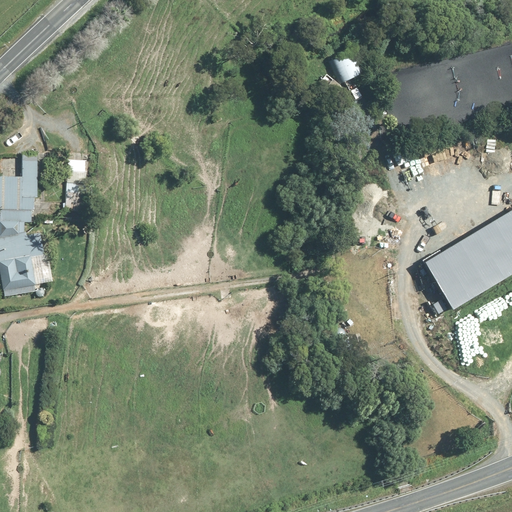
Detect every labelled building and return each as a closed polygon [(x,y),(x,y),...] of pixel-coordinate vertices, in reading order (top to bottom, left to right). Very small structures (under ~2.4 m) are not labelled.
[(353,48),(326,62),(338,84),(365,71),(353,48)] [(35,157),(19,157),(20,197),(35,197),(35,157)] [(0,176),(0,209),(31,210),(31,198),(18,198),(19,177),(0,176)] [(511,208),(423,261),(452,309),(511,274),(511,208)] [(28,211),(0,210),(0,290),(33,285),(30,269),(41,267),(40,256),(41,256),(38,233),(23,235),(23,232),(22,232),(22,222),(29,222),(28,211)]
